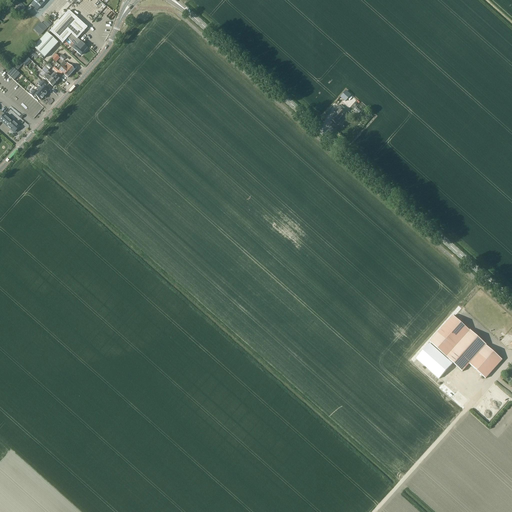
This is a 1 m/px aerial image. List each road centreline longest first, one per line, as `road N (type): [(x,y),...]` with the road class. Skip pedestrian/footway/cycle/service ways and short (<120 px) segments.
road 1 (secondary): [(511,299),(177,3)]
road 2 (track): [(511,357),(373,511)]
road 3 (unclassified): [(0,168),(102,54),(121,17)]
